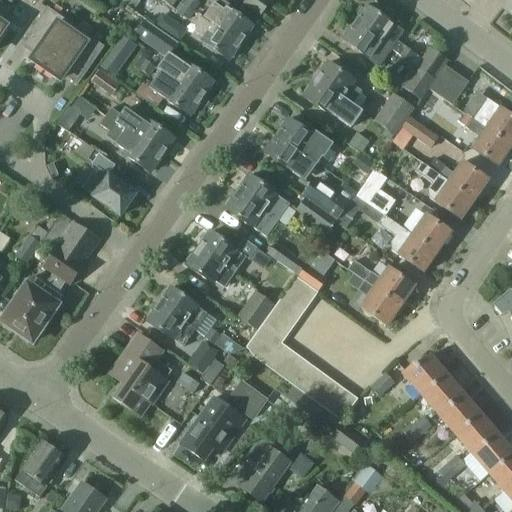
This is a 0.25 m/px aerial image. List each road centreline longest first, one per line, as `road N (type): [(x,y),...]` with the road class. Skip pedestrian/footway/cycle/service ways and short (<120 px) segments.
road 1 (residential): [(140,255),(319,0)]
road 2 (residential): [(511,394),(450,312),(458,286),(511,211)]
road 3 (residential): [(203,511),(40,400)]
road 4 (residential): [(40,400),(140,255)]
road 5 (residential): [(140,255),(0,155)]
